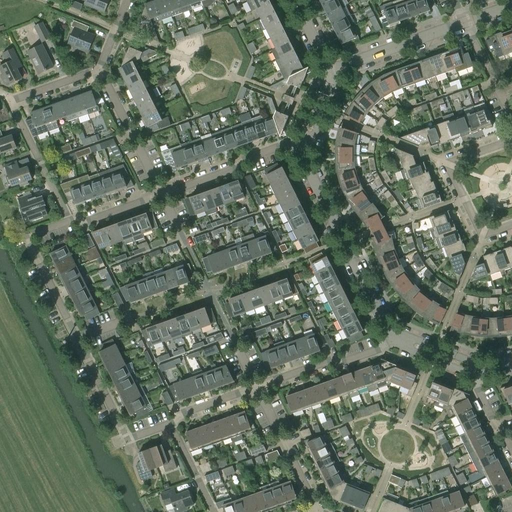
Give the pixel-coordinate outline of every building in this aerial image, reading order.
[(104,12),(108,0),(87,0),(85,5),(92,7),(92,9),(96,10),(97,9),(104,12)] [(165,0),(159,0),(155,2),(162,21),(172,17),(165,0)] [(182,13),(177,0),(165,0),(172,17),(182,13)] [(192,10),(188,0),(177,0),(182,13),(192,10)] [(192,10),(202,7),(200,0),(188,0),(192,10)] [(270,0),(251,0),(248,2),(252,11),(256,9),(256,10),(272,2),(270,0)] [(345,6),(342,0),(334,0),(322,6),(327,16),(345,6)] [(402,0),(399,0),(392,3),(399,22),(409,18),(402,0)] [(413,0),(402,0),(409,18),(419,15),(413,0)] [(435,6),(432,0),(413,0),(419,15),(430,11),(429,8),(435,6)] [(162,21),(155,2),(144,5),(147,13),(150,20),(153,27),(155,26),(157,23),(162,21)] [(272,2),(256,10),(261,20),(274,13),(270,3),(272,2)] [(399,22),(392,3),(378,8),(382,18),(385,17),(389,28),(400,24),(399,22)] [(350,16),(345,6),(327,16),(332,25),(331,25),(332,26),(350,16)] [(147,13),(142,14),(137,28),(150,33),(151,36),(156,35),(153,27),(150,20),(147,13)] [(274,13),(261,20),(257,21),(262,31),(265,29),(279,22),(274,13)] [(355,26),(350,16),(332,26),(336,35),(353,27),(355,26)] [(374,16),(368,19),(375,33),(381,31),(374,16)] [(389,28),(385,17),(382,18),(379,19),(384,30),(389,28)] [(74,28),(83,32),(86,26),(73,21),(71,27),(74,28)] [(279,22),(265,29),(270,39),(284,32),(279,22)] [(34,27),(42,43),(50,38),(42,23),(34,27)] [(353,27),(336,35),(341,45),(353,40),(358,38),(353,27)] [(74,28),(69,41),(73,50),(77,49),(87,53),(91,44),(91,45),(94,36),(83,32),(74,28)] [(289,42),(284,32),(270,39),(275,49),(289,42)] [(500,36),(490,39),(485,41),(489,52),(494,50),(497,58),(511,53),(511,48),(506,32),(499,35),(500,36)] [(294,51),(289,42),(275,49),(280,58),(294,51)] [(53,67),(42,45),(27,52),(38,75),(53,67)] [(149,50),(142,53),(129,48),(123,61),(125,66),(132,63),(155,52),(149,50)] [(473,67),(471,62),(466,48),(457,52),(456,50),(449,53),(449,52),(449,53),(456,73),(457,73),(473,67)] [(2,54),(7,63),(0,66),(0,70),(3,76),(0,77),(4,85),(9,83),(10,85),(21,79),(17,69),(22,67),(13,49),(2,54)] [(280,58),(275,61),(279,71),(299,61),(294,51),(280,58)] [(456,73),(449,53),(439,56),(445,73),(455,70),(456,73)] [(445,73),(439,56),(429,60),(435,77),(445,73)] [(429,60),(419,64),(425,81),(435,77),(429,60)] [(279,71),(284,80),(289,77),(289,78),(304,71),(304,70),(299,61),(279,71)] [(125,66),(118,69),(123,79),(137,72),(132,63),(125,66)] [(425,81),(419,64),(408,67),(414,84),(425,81)] [(414,84),(408,67),(397,72),(402,89),(414,84)] [(289,78),(289,77),(284,80),(282,81),(284,85),(287,84),(300,89),(305,75),(303,71),(308,69),(308,68),(304,70),(304,71),(289,78)] [(142,82),(137,72),(123,79),(128,89),(142,82)] [(397,72),(384,77),(392,93),(402,89),(397,72)] [(384,77),(372,84),(382,99),(392,93),(384,77)] [(142,82),(128,89),(133,98),(147,92),(142,82)] [(372,84),(361,93),(374,106),(382,99),(372,84)] [(80,93),(86,110),(97,107),(95,101),(101,98),(96,88),(80,93)] [(152,89),(147,92),(151,101),(152,101),(157,98),(152,89)] [(151,101),(147,92),(133,98),(138,108),(152,101),(151,101)] [(80,93),(70,97),(78,119),(88,115),(86,110),(80,93)] [(374,106),(361,93),(352,104),(367,114),(374,106)] [(284,95),(283,98),(282,102),(282,101),(290,104),(292,99),(284,96),(285,95),(284,95)] [(78,119),(70,97),(60,100),(66,117),(68,122),(78,119)] [(66,117),(60,100),(50,104),(56,123),(57,123),(56,121),(66,117)] [(157,111),(152,101),(138,108),(142,118),(140,119),(157,111)] [(56,123),(50,104),(49,104),(50,106),(40,110),(48,132),(58,129),(56,123)] [(367,114),(352,104),(344,116),(361,124),(367,114)] [(390,110),(394,115),(399,111),(395,106),(390,110)] [(484,129),(492,127),(485,108),(475,112),(475,111),(474,111),(481,131),(482,131),(481,130),(484,129)] [(275,109),(270,110),(273,118),(279,133),(278,133),(280,138),(280,137),(279,132),(283,131),(289,117),(276,112),(275,109)] [(30,114),(32,119),(25,121),(33,138),(48,132),(40,110),(30,114)] [(394,115),(390,110),(386,113),(389,118),(394,115)] [(157,111),(140,119),(148,134),(170,126),(166,118),(162,120),(157,111)] [(481,131),(474,111),(474,112),(465,115),(464,115),(471,134),(478,132),(478,131),(481,130),(481,131)] [(471,134),(464,115),(455,119),(454,119),(461,138),(468,135),(468,134),(470,133),(471,134)] [(273,118),(263,121),(268,137),(278,133),(279,133),(273,118)] [(378,123),(383,126),(386,121),(381,118),(378,123)] [(461,138),(454,119),(444,122),(451,142),(451,141),(458,139),(458,138),(460,137),(461,138)] [(263,121),(253,125),(258,140),(268,137),(263,121)] [(450,142),(451,142),(444,122),(444,123),(434,126),(441,145),(448,142),(447,142),(450,141),(450,142)] [(383,126),(378,123),(374,127),(379,131),(383,126)] [(253,125),(243,129),(248,143),(258,140),(253,125)] [(440,145),(441,145),(434,126),(433,126),(434,126),(424,130),(424,129),(424,130),(428,142),(430,149),(431,149),(432,148),(433,149),(437,148),(436,147),(438,146),(437,145),(440,144),(440,145)] [(238,147),(233,132),(231,128),(221,131),(222,136),(228,150),(238,147)] [(337,142),(354,145),(357,134),(340,128),(337,142)] [(243,129),(233,132),(238,147),(248,143),(243,129)] [(428,142),(424,130),(423,130),(398,139),(397,138),(397,139),(417,147),(418,147),(417,146),(428,142)] [(228,150),(222,136),(221,131),(211,135),(212,140),(217,154),(228,150)] [(209,141),(202,143),(208,160),(208,158),(217,154),(212,140),(211,135),(207,136),(209,141)] [(12,136),(0,139),(0,153),(16,148),(12,136)] [(208,160),(202,143),(200,139),(190,142),(192,147),(198,164),(208,160)] [(112,140),(99,144),(101,150),(102,151),(115,146),(112,140)] [(198,164),(192,147),(190,142),(180,146),(182,151),(188,167),(198,164)] [(337,142),(336,156),(354,156),(354,145),(337,142)] [(188,167),(182,151),(180,146),(160,153),(166,165),(168,164),(172,173),(188,167)] [(416,166),(416,165),(412,157),(413,157),(413,156),(395,149),(396,150),(403,170),(416,166)] [(355,167),(354,156),(336,156),(337,170),(355,167)] [(27,167),(19,170),(16,162),(4,166),(8,177),(5,178),(8,185),(10,184),(11,187),(19,184),(20,187),(28,184),(27,181),(32,180),(27,167)] [(403,170),(399,171),(403,181),(408,180),(428,173),(428,172),(427,173),(423,163),(424,163),(423,163),(416,165),(416,166),(403,170)] [(117,193),(133,187),(123,165),(109,170),(111,176),(117,193)] [(282,168),(278,170),(276,166),(264,171),(271,185),(269,186),(286,177),(282,168)] [(355,167),(337,170),(340,184),(357,178),(355,167)] [(109,170),(98,174),(106,196),(117,193),(111,176),(109,170)] [(428,173),(408,180),(409,180),(413,189),(413,190),(433,182),(432,183),(428,173)] [(88,175),(87,175),(96,200),(106,196),(98,174),(88,177),(88,175)] [(374,182),(379,179),(377,174),(371,177),(374,182)] [(96,200),(87,175),(77,179),(85,202),(86,202),(86,201),(95,198),(96,200)] [(250,176),(244,178),(250,190),(256,187),(250,176)] [(286,177),(269,186),(274,195),(291,186),(286,177)] [(357,178),(340,184),(346,197),(362,188),(357,178)] [(85,202),(77,179),(60,185),(68,201),(73,200),(75,206),(85,202)] [(382,184),(379,179),(374,182),(377,187),(382,184)] [(241,180),(228,185),(235,203),(234,201),(249,196),(241,180)] [(433,183),(433,182),(413,190),(414,190),(418,199),(417,199),(418,199),(438,192),(436,192),(433,183)] [(228,185),(219,188),(225,206),(235,203),(228,185)] [(291,186),(274,195),(278,204),(295,196),(291,186)] [(219,188),(209,192),(215,208),(224,205),(225,206),(219,188)] [(362,188),(346,197),(353,208),(368,198),(362,188)] [(386,199),(391,196),(388,191),(383,195),(386,199)] [(209,192),(200,195),(205,211),(215,208),(209,192)] [(438,193),(438,192),(418,199),(418,200),(419,199),(423,209),(421,209),(422,210),(443,202),(442,202),(441,202),(438,193)] [(42,197),(33,200),(31,194),(18,199),(20,207),(19,208),(24,223),(35,219),(35,220),(42,218),(42,217),(47,215),(44,206),(45,206),(42,197)] [(190,199),(191,202),(186,204),(192,216),(205,211),(200,195),(190,199)] [(295,196),(278,204),(283,213),(300,205),(295,196)] [(395,201),(391,196),(386,199),(390,204),(395,201)] [(260,200),(259,199),(256,201),(258,207),(266,203),(263,198),(260,200)] [(368,198),(353,208),(361,219),(375,208),(368,198)] [(304,214),(300,205),(283,213),(288,222),(304,214)] [(383,218),(375,208),(361,219),(369,229),(383,218)] [(432,229),(453,221),(452,221),(451,221),(448,212),(449,212),(448,211),(427,218),(428,219),(429,219),(432,228),(432,229)] [(146,214),(136,218),(142,232),(142,234),(157,228),(151,216),(148,218),(146,214)] [(309,223),(304,214),(288,222),(292,231),(309,223)] [(255,225),(253,221),(252,217),(246,220),(249,227),(255,225)] [(142,232),(136,218),(127,221),(134,242),(144,238),(142,234),(142,232)] [(134,242),(127,221),(117,224),(123,241),(125,245),(134,242)] [(453,222),(453,221),(432,229),(434,228),(437,238),(457,231),(456,231),(452,222),(453,222)] [(313,232),(309,223),(292,231),(297,241),(313,232)] [(123,241),(117,224),(108,228),(113,244),(123,241)] [(98,231),(99,235),(94,237),(100,249),(113,244),(108,228),(98,231)] [(394,248),(392,239),(393,239),(391,231),(382,235),(383,236),(373,238),(376,253),(394,248)] [(457,231),(437,238),(437,239),(438,238),(442,248),(462,241),(462,240),(461,241),(457,231)] [(264,237),(256,240),(261,256),(276,251),(267,232),(263,233),(264,237)] [(313,232),(297,241),(298,240),(305,253),(317,248),(315,243),(318,242),(313,232)] [(94,246),(88,234),(82,236),(89,249),(94,246)] [(205,234),(192,239),(195,245),(207,240),(205,234)] [(246,242),(243,237),(233,240),(235,244),(235,246),(236,245),(242,263),(252,260),(246,242)] [(163,239),(150,244),(152,249),(165,245),(163,239)] [(246,244),(246,242),(252,260),(261,256),(256,240),(246,244)] [(462,241),(442,248),(443,248),(447,258),(460,253),(461,253),(466,251),(462,241)] [(51,247),(54,252),(50,254),(55,264),(54,264),(54,265),(71,256),(64,243),(51,247)] [(176,244),(164,249),(166,255),(179,250),(176,244)] [(235,246),(235,244),(225,247),(227,251),(233,267),(242,263),(236,245),(235,246)] [(285,245),(279,247),(281,252),(282,253),(287,250),(285,245)] [(503,249),(510,269),(510,268),(511,267),(511,246),(504,249),(503,249)] [(394,248),(376,253),(381,266),(398,259),(394,248)] [(510,269),(503,249),(503,250),(493,253),(500,272),(501,277),(502,276),(505,274),(504,271),(510,268),(510,269)] [(227,251),(217,254),(223,270),(233,267),(227,251)] [(460,253),(447,258),(448,258),(457,282),(458,283),(465,264),(464,264),(461,253),(460,253)] [(500,272),(493,253),(483,257),(483,256),(482,257),(485,263),(490,276),(499,272),(500,272)] [(217,254),(207,258),(202,259),(208,271),(212,270),(213,274),(223,270),(217,254)] [(415,263),(420,260),(417,254),(412,257),(415,263)] [(326,257),(323,259),(321,255),(308,260),(315,274),(314,275),(331,267),(326,257)] [(76,267),(71,256),(54,265),(55,264),(57,268),(55,269),(59,276),(76,267)] [(403,269),(398,259),(381,266),(388,279),(403,269)] [(420,260),(415,263),(418,268),(423,265),(420,260)] [(433,263),(429,266),(433,271),(437,268),(433,263)] [(485,263),(476,267),(475,266),(468,283),(469,283),(489,276),(490,276),(485,263)] [(173,270),(179,286),(189,282),(188,279),(193,277),(187,265),(173,270)] [(76,267),(59,276),(62,282),(64,282),(66,285),(64,286),(65,286),(81,278),(76,267)] [(335,276),(331,267),(314,275),(318,284),(335,276)] [(169,289),(163,273),(162,269),(153,272),(154,276),(160,293),(169,289)] [(410,279),(403,269),(388,279),(395,290),(410,279)] [(179,286),(173,270),(163,273),(169,289),(179,286)] [(427,279),(432,274),(427,270),(423,274),(427,279)] [(154,276),(153,272),(142,275),(144,280),(150,296),(160,293),(154,276)] [(436,279),(432,274),(427,279),(431,283),(436,279)] [(340,285),(335,276),(318,284),(323,293),(340,285)] [(87,289),(81,278),(65,286),(66,286),(68,289),(66,290),(69,297),(87,289)] [(287,279),(277,283),(283,299),(298,294),(292,282),(288,283),(287,279)] [(417,288),(410,279),(395,290),(405,301),(417,288)] [(144,280),(135,283),(140,299),(150,296),(144,280)] [(135,283),(125,287),(119,289),(125,301),(129,299),(130,303),(140,299),(135,283)] [(283,299),(277,283),(267,286),(273,302),(283,299)] [(443,292),(446,286),(441,283),(438,288),(443,292)] [(344,294),(340,285),(323,293),(327,302),(344,294)] [(273,302),(267,286),(258,290),(264,306),(273,302)] [(451,289),(446,286),(443,292),(448,295),(451,289)] [(426,296),(417,288),(405,301),(415,310),(426,296)] [(92,299),(87,289),(69,297),(73,304),(75,303),(76,307),(75,307),(75,308),(92,299)] [(258,290),(248,293),(254,309),(264,306),(258,290)] [(118,293),(112,296),(118,308),(124,305),(118,293)] [(254,309),(248,293),(239,297),(244,313),(254,309)] [(349,303),(344,294),(327,302),(332,312),(349,303)] [(426,296),(415,310),(426,318),(436,303),(426,296)] [(229,300),(230,304),(225,306),(231,318),(244,313),(239,297),(229,300)] [(92,299),(75,308),(77,307),(82,317),(85,315),(87,319),(99,314),(92,299)] [(353,312),(349,303),(332,312),(336,321),(353,312)] [(436,303),(426,318),(439,325),(447,309),(436,303)] [(205,309),(195,312),(200,328),(216,323),(210,311),(206,312),(205,309)] [(195,312),(185,316),(191,332),(200,328),(195,312)] [(358,321),(353,312),(336,321),(341,330),(358,321)] [(464,334),(468,316),(456,313),(450,330),(464,334)] [(511,334),(511,315),(503,318),(506,335),(511,334)] [(191,332),(185,316),(175,319),(182,337),(182,338),(192,334),(191,332)] [(480,318),(468,316),(464,334),(478,336),(480,318)] [(480,318),(478,336),(492,337),(492,318),(480,318)] [(506,335),(503,318),(492,318),(492,337),(506,335)] [(166,322),(172,338),(173,341),(182,338),(182,337),(175,319),(166,322)] [(363,331),(358,321),(341,330),(343,329),(349,342),(362,338),(359,333),(363,331)] [(166,322),(156,326),(162,342),(172,338),(166,322)] [(156,326),(146,329),(141,331),(149,347),(162,342),(156,326)] [(267,334),(265,328),(250,334),(253,339),(267,334)] [(206,338),(208,345),(224,339),(221,333),(206,338)] [(304,338),(310,354),(320,351),(318,347),(324,345),(318,334),(304,338)] [(304,338),(294,342),(300,358),(310,354),(304,338)] [(100,346),(103,351),(99,352),(104,362),(103,363),(120,355),(113,341),(100,346)] [(291,361),(285,345),(284,344),(283,342),(274,345),(275,347),(275,349),(281,365),(291,361)] [(300,358),(294,342),(285,345),(291,361),(300,358)] [(216,346),(202,350),(204,354),(205,357),(219,352),(216,346)] [(275,349),(265,352),(260,354),(266,366),(270,365),(271,368),(281,365),(275,349)] [(125,366),(120,355),(103,363),(104,363),(106,366),(104,367),(108,374),(125,366)] [(382,363),(379,364),(385,381),(386,381),(389,382),(390,382),(396,366),(383,360),(382,363)] [(379,364),(370,368),(377,388),(377,389),(389,385),(389,382),(386,381),(385,381),(379,364)] [(125,366),(108,374),(111,381),(113,380),(115,384),(113,384),(114,385),(130,376),(125,366)] [(233,382),(226,366),(213,371),(212,369),(218,387),(233,382)] [(406,370),(396,366),(390,382),(400,386),(406,370)] [(377,388),(370,368),(361,371),(367,388),(369,387),(370,390),(372,392),(373,392),(375,392),(377,390),(376,388),(377,388)] [(212,369),(202,373),(208,391),(218,387),(212,369)] [(417,374),(406,370),(400,386),(409,390),(406,396),(411,398),(417,384),(413,382),(417,374)] [(361,371),(352,374),(357,391),(367,388),(361,371)] [(208,391),(202,373),(202,375),(193,378),(199,394),(208,391)] [(357,391),(352,374),(343,377),(348,394),(350,399),(359,396),(357,391)] [(130,376),(114,385),(115,384),(117,388),(115,389),(119,395),(136,387),(130,376)] [(343,377),(333,381),(339,397),(348,394),(343,377)] [(199,394),(193,378),(183,381),(189,397),(199,394)] [(189,397),(183,381),(168,387),(176,402),(189,397)] [(333,381),(323,384),(329,401),(339,397),(333,381)] [(437,401),(443,385),(433,381),(430,389),(426,388),(420,402),(425,403),(428,397),(437,401)] [(323,384),(314,387),(320,404),(329,401),(323,384)] [(511,403),(511,384),(499,389),(504,399),(506,398),(508,405),(511,403)] [(443,385),(437,401),(433,406),(443,410),(447,405),(453,389),(443,385)] [(141,398),(136,387),(119,395),(122,402),(124,402),(126,405),(124,406),(141,398)] [(320,404),(314,387),(305,391),(311,407),(320,404)] [(466,394),(453,389),(447,405),(450,407),(451,407),(467,400),(465,397),(466,394)] [(305,391),(296,394),(302,411),(311,407),(305,391)] [(173,404),(167,392),(161,394),(167,406),(173,404)] [(302,411),(296,394),(286,398),(288,404),(286,405),(285,405),(290,415),(302,411)] [(148,413),(141,398),(124,406),(126,406),(131,415),(134,414),(136,417),(148,413)] [(471,409),(467,400),(451,407),(455,417),(471,409)] [(476,417),(471,409),(455,417),(460,425),(476,417)] [(245,412),(234,416),(241,435),(255,430),(250,420),(248,421),(245,412)] [(241,435),(234,416),(225,419),(231,438),(233,443),(243,440),(241,435)] [(480,426),(476,417),(460,425),(464,434),(480,426)] [(231,438),(225,419),(215,423),(222,442),(231,438)] [(215,423),(205,426),(212,445),(222,442),(215,423)] [(212,445),(205,426),(196,430),(203,449),(212,445)] [(484,434),(480,426),(464,434),(468,442),(484,434)] [(309,429),(299,432),(302,439),(311,435),(309,429)] [(203,449),(196,430),(185,433),(188,442),(185,443),(190,453),(203,449)] [(489,444),(484,434),(468,442),(473,451),(489,444)] [(310,454),(325,446),(320,436),(314,439),(314,438),(303,441),(310,454)] [(330,455),(335,452),(331,443),(325,446),(330,455)] [(489,444),(473,451),(468,454),(472,463),(493,453),(489,444)] [(148,446),(156,468),(163,466),(165,473),(176,468),(171,453),(165,456),(161,445),(157,447),(155,446),(154,446),(153,446),(152,446),(151,446),(149,446),(148,446)] [(263,445),(249,450),(251,457),(266,452),(263,445)] [(138,454),(142,464),(135,466),(141,481),(152,477),(150,471),(156,468),(148,446),(148,447),(146,448),(145,449),(144,449),(143,451),(142,452),(138,454)] [(330,455),(325,446),(310,454),(314,463),(330,455)] [(277,451),(266,455),(269,463),(281,459),(277,451)] [(340,462),(335,452),(330,455),(335,464),(340,462)] [(497,461),(493,453),(472,463),(477,471),(481,469),(482,469),(497,461)] [(330,455),(314,463),(319,472),(335,464),(330,455)] [(497,461),(482,469),(486,478),(502,470),(497,461)] [(209,462),(198,466),(202,474),(212,471),(209,462)] [(335,464),(319,472),(323,481),(339,473),(335,464)] [(506,479),(502,470),(486,478),(490,486),(506,479)] [(218,472),(204,477),(207,483),(220,479),(218,472)] [(344,482),(339,473),(323,481),(328,490),(344,482)] [(391,475),(388,482),(397,486),(400,479),(395,477),(391,475)] [(506,479),(490,486),(486,489),(488,493),(492,491),(496,498),(506,494),(506,493),(505,492),(511,488),(506,479)] [(278,480),(268,484),(271,489),(280,486),(278,480)] [(291,482),(280,486),(287,505),(301,500),(296,490),(294,491),(291,482)] [(344,483),(344,482),(328,490),(334,503),(337,501),(340,503),(347,484),(344,483)] [(271,489),(268,484),(258,487),(261,493),(271,489)] [(358,489),(347,484),(340,503),(351,507),(358,489)] [(280,486),(271,489),(277,508),(287,505),(280,486)] [(188,491),(176,495),(174,489),(160,494),(164,506),(171,504),(174,511),(182,511),(188,510),(187,508),(193,505),(188,491)] [(271,489),(261,493),(268,511),(277,508),(271,489)] [(358,489),(351,507),(362,511),(370,493),(358,489)] [(454,511),(449,496),(447,491),(438,494),(443,511),(454,511)] [(449,496),(454,511),(455,511),(468,508),(463,498),(462,498),(459,492),(449,496)] [(266,511),(268,511),(261,493),(251,496),(257,511),(266,511)] [(443,511),(438,494),(428,498),(432,511),(443,511)] [(477,504),(473,495),(467,498),(471,507),(477,504)] [(257,511),(251,496),(242,499),(246,511),(257,511)] [(432,511),(428,498),(418,501),(422,511),(432,511)] [(215,504),(218,511),(235,511),(232,503),(230,499),(215,504)] [(246,511),(242,499),(232,503),(235,511),(246,511)] [(392,511),(396,504),(384,499),(378,511),(392,511)] [(407,505),(407,508),(410,509),(411,511),(422,511),(418,501),(407,505)]
